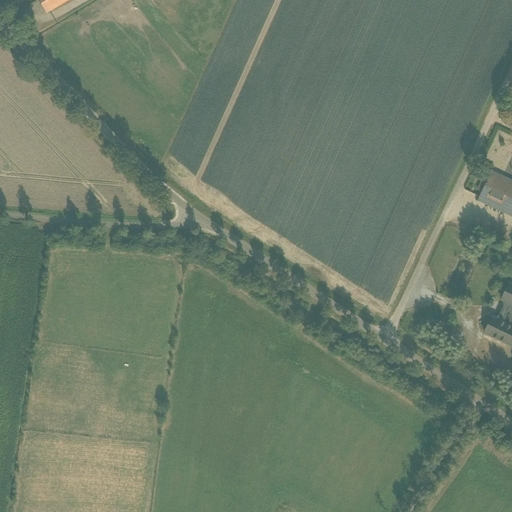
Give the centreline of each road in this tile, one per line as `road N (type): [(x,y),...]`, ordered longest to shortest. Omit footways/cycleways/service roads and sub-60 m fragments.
road 1 (unclassified): [(384,340),(511,65)]
road 2 (unclassified): [(195,215),(0,18)]
road 3 (unclassified): [(384,340),(195,215)]
road 4 (unclassified): [(0,215),(153,226),(195,215)]
road 5 (unclassified): [(511,424),(384,340)]
road 6 (unknown): [(480,403),(406,511)]
